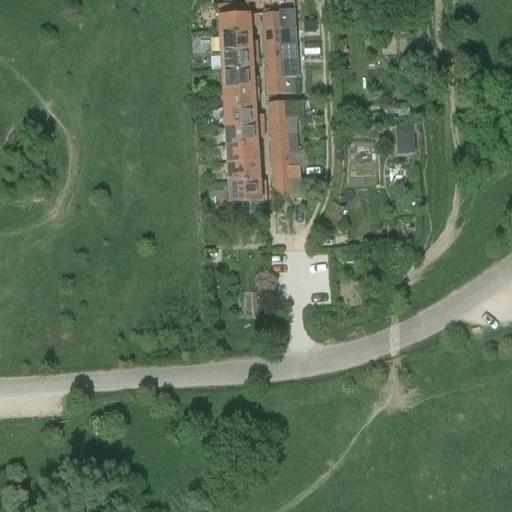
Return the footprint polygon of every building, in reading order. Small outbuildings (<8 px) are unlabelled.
[(280,15),(271,16),(261,16),(262,33),(281,31),(280,15)] [(255,17),(248,18),(216,20),(218,38),(249,36),(248,30),(255,29),(254,22),(255,22),(255,17)] [(263,48),(282,47),(295,46),(294,31),(290,31),(281,31),(262,33),(263,48)] [(249,44),(249,36),(218,38),(219,57),(256,54),(256,44),(249,44)] [(282,47),(263,48),(264,65),(283,63),(296,62),(295,46),(282,47)] [(257,66),(256,54),(219,57),(220,75),(251,73),(251,67),(257,66)] [(283,63),(264,65),(265,80),(284,79),(294,79),(293,78),(297,78),(296,62),(283,63)] [(252,81),(251,73),(220,75),(221,93),(256,91),(256,81),(252,81)] [(294,79),(284,79),(265,80),(265,97),(284,96),(295,95),(294,79)] [(257,103),(256,91),(221,93),(222,112),(253,110),(253,104),(257,103)] [(286,121),(296,120),(303,119),(302,103),(285,104),(266,105),(267,122),(286,121)] [(254,118),(253,110),(222,112),(223,130),(259,128),(258,118),(254,118)] [(296,120),(286,121),(267,122),(269,154),(288,153),(297,152),(296,120)] [(259,140),(259,128),(223,130),(224,149),(255,147),(255,140),(259,140)] [(37,139),(0,139),(0,200),(37,201),(37,139)] [(256,155),(255,147),(224,149),(225,167),(261,165),(260,154),(256,155)] [(288,153),(269,154),(270,170),(289,169),(303,168),(302,152),(297,152),(288,153)] [(262,177),(261,165),(225,167),(226,185),(227,185),(227,186),(258,184),(257,177),(262,177)] [(389,168),(392,186),(410,184),(408,166),(389,168)] [(303,168),(289,169),(270,170),(271,186),(289,185),(288,181),(290,181),(299,180),(298,169),(303,168)] [(299,180),(290,181),(288,181),(289,185),(271,186),(272,202),(306,200),(305,181),(299,182),(299,180)] [(262,184),(258,184),(227,186),(228,204),(259,202),(265,202),(264,188),(262,188),(262,184)] [(334,206),(322,232),(331,236),(343,210),(334,206)]
